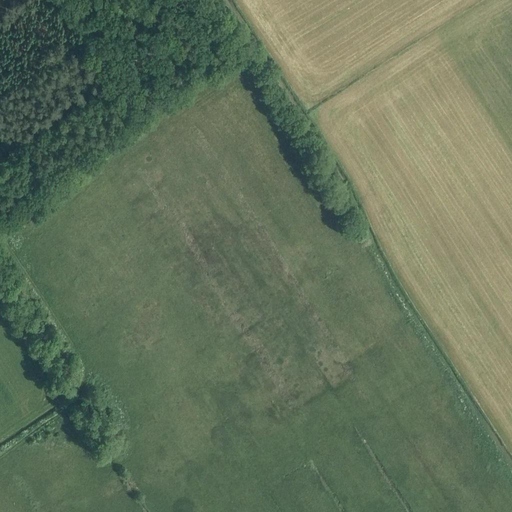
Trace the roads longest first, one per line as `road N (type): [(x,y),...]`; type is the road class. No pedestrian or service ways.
road 1 (track): [(0,455),(62,411),(78,372),(0,242)]
road 2 (track): [(0,154),(108,71),(66,0)]
